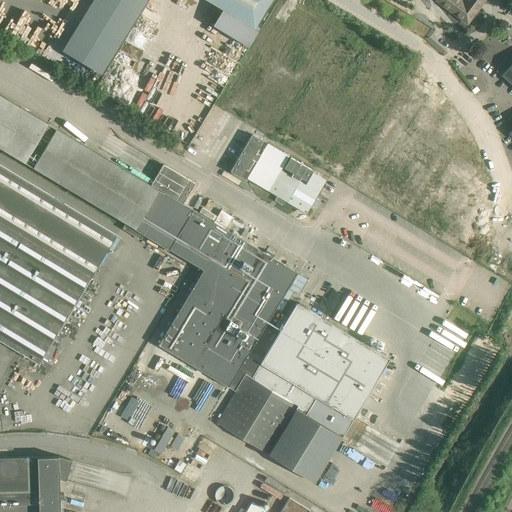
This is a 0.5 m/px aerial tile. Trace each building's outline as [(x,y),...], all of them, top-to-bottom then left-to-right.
[(120,0),(140,12),(147,0),(120,0)] [(271,0),(208,0),(223,9),(213,25),(249,47),(259,31),(254,28),(271,0)] [(484,0),(466,0),(464,2),(461,0),(441,0),(440,3),(467,23),(484,0)] [(56,37),(45,55),(58,63),(69,46),(56,37)] [(285,56),(260,40),(224,101),(249,116),(285,56)] [(79,77),(90,82),(99,59),(89,55),(79,77)] [(274,131),(310,71),(285,56),(249,116),(274,131)] [(298,146),(335,86),(310,71),(274,131),(298,146)] [(323,161),(360,101),(335,86),(298,146),(323,161)] [(0,95),(0,148),(204,271),(160,345),(229,387),(247,355),(276,309),(281,312),(294,291),(299,294),(308,279),(183,204),(195,184),(164,165),(151,185),(0,95)] [(375,133),(385,116),(360,101),(323,161),(348,176),(375,133)] [(379,195),(405,151),(375,133),(348,176),(379,195)] [(232,170),(231,171),(241,177),(242,176),(246,169),(248,171),(254,160),(258,162),(251,174),(248,179),(250,180),(265,189),(277,196),(275,200),(283,205),(285,201),(307,214),(311,206),(314,207),(318,206),(320,203),(319,203),(316,200),(315,200),(326,180),(313,172),(306,185),(299,181),(300,178),(305,181),(312,170),(291,158),(285,168),(293,173),(292,175),(291,176),(281,170),(289,157),(268,144),(262,156),(256,152),(263,140),(252,134),(232,170)] [(410,213),(436,170),(405,151),(379,195),(410,213)] [(0,341),(39,365),(118,234),(0,164),(0,341)] [(441,232),(467,189),(436,170),(410,213),(441,232)] [(118,273),(108,290),(116,294),(126,277),(118,273)] [(236,391),(217,423),(315,482),(389,359),(297,303),(260,363),(247,355),(229,387),(236,391)] [(459,346),(467,334),(438,317),(435,322),(439,324),(435,331),(459,346)] [(449,362),(452,357),(427,347),(425,352),(449,362)] [(168,427),(154,449),(162,453),(168,443),(171,445),(175,439),(171,437),(175,431),(168,427)] [(171,445),(171,446),(178,450),(185,437),(178,433),(175,439),(171,445)] [(0,457),(0,511),(60,511),(60,498),(63,498),(63,493),(59,493),(59,478),(66,480),(71,459),(58,456),(0,457)] [(334,480),(332,483),(337,486),(349,468),(333,458),(324,474),(334,480)] [(180,460),(174,469),(181,473),(186,464),(180,460)] [(307,511),(308,510),(287,497),(278,511),(307,511)] [(265,511),(266,510),(252,501),(246,511),(241,508),(238,511),(265,511)] [(372,511),(357,502),(353,507),(354,508),(351,511),(372,511)]
